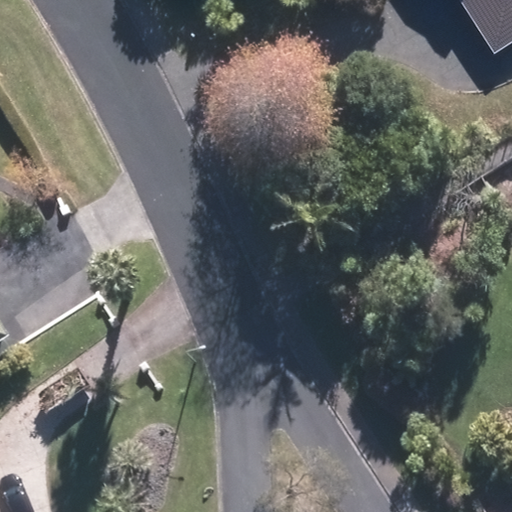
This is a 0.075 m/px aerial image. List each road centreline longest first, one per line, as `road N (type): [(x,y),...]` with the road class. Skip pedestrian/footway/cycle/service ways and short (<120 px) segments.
road 1 (residential): [(55,0),(243,345)]
road 2 (residential): [(243,345),(364,511)]
road 3 (residential): [(244,511),(243,345)]
